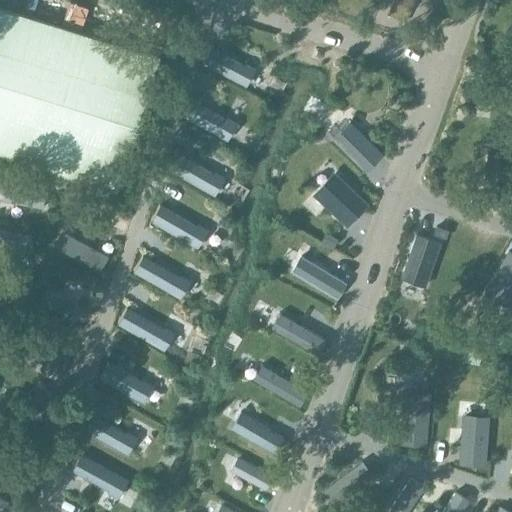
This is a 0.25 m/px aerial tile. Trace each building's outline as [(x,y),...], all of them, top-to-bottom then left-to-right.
[(0,7),(0,155),(117,192),(159,58),(0,7)] [(211,47),(202,64),(246,87),(255,70),(211,47)] [(385,91),(367,97),(373,114),(391,107),(385,91)] [(192,100),(184,117),(227,141),(236,125),(192,100)] [(349,122),(332,139),(365,172),(382,155),(349,122)] [(511,152),(488,149),(482,199),(510,203),(511,181),(511,152)] [(177,153),(167,169),(214,196),(224,179),(177,153)] [(294,186),(314,190),(321,161),(301,156),(294,186)] [(334,171),(312,195),(347,227),(368,204),(334,171)] [(6,185),(3,201),(42,208),(44,192),(6,185)] [(160,205),(150,221),(197,249),(207,232),(160,205)] [(0,228),(0,244),(30,250),(32,234),(0,228)] [(62,230),(53,246),(100,272),(108,256),(62,230)] [(444,231),(425,264),(450,278),(469,245),(444,231)] [(511,252),(508,250),(483,294),(507,307),(511,298),(511,252)] [(143,255),(133,272),(180,299),(189,282),(143,255)] [(300,256),(291,271),(336,299),(346,283),(300,256)] [(420,295),(429,269),(413,263),(404,290),(420,295)] [(0,278),(0,294),(17,298),(20,282),(0,278)] [(251,304),(272,311),(278,293),(257,286),(251,304)] [(49,289),(41,303),(75,321),(83,308),(49,289)] [(126,309),(114,336),(153,354),(166,328),(126,309)] [(280,313),(271,328),(317,355),(326,340),(280,313)] [(277,337),(268,364),(291,373),(301,346),(277,337)] [(33,340),(25,354),(59,373),(67,359),(33,340)] [(261,365),(253,379),(299,407),(308,392),(261,365)] [(110,369),(101,392),(138,407),(148,385),(110,369)] [(17,390),(10,404),(44,423),(51,409),(17,390)] [(403,392),(399,444),(426,446),(430,394),(403,392)] [(195,439),(206,415),(179,402),(168,427),(195,439)] [(239,414),(231,429),(274,453),(283,438),(239,414)] [(93,415),(84,430),(126,455),(136,439),(93,415)] [(463,415),(459,464),(485,466),(489,417),(463,415)] [(0,437),(0,453),(3,455),(0,463),(0,468),(29,479),(39,452),(0,437)] [(81,454),(72,470),(118,496),(128,480),(81,454)] [(237,458),(231,471),(265,490),(273,477),(237,458)] [(363,463),(325,492),(333,504),(372,476),(363,463)] [(411,479),(389,511),(407,511),(424,487),(411,479)] [(74,502),(100,511),(104,499),(78,489),(74,502)] [(456,493),(443,511),(462,511),(469,502),(456,493)] [(0,496),(0,511),(9,511),(14,505),(0,496)]
